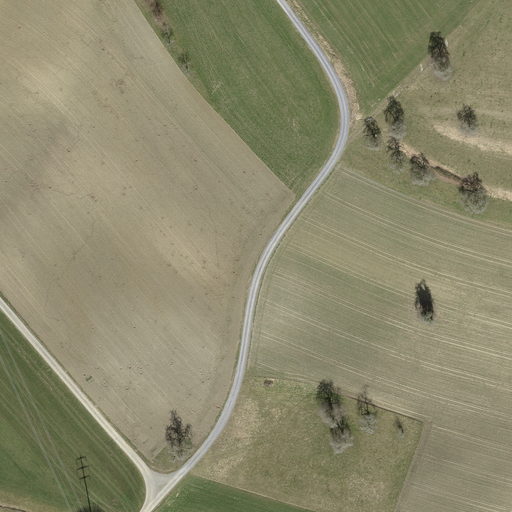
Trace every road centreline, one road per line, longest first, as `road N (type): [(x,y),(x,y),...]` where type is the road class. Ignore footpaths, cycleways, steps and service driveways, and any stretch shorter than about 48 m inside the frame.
road 1 (track): [(163,496),(227,420),(267,258),(343,151),(343,102),(281,0)]
road 2 (track): [(150,511),(163,496),(147,473),(0,302)]
